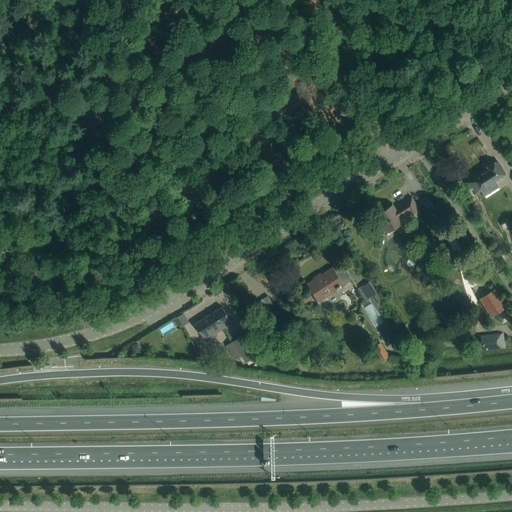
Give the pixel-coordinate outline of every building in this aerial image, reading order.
[(489,169),(467,183),(473,194),(505,174),(497,161),(487,167),(489,169)] [(392,205),(376,215),(386,231),(402,221),(399,218),(408,212),(412,218),(420,213),(411,198),(394,209),(392,205)] [(341,262),(307,284),(317,301),(352,279),(341,262)] [(370,280),(357,288),(365,300),(377,293),(370,280)] [(504,307),(494,290),(480,299),(490,316),(504,307)] [(267,295),(261,299),(269,311),(275,307),(267,295)] [(263,315),(269,311),(261,299),(256,303),(263,315)] [(232,323),(221,306),(194,324),(205,341),(232,323)] [(511,317),(507,311),(498,317),(502,323),(511,317)] [(176,318),(181,327),(189,322),(183,313),(176,318)] [(247,332),(226,345),(235,359),(241,356),(245,362),(260,353),(247,332)] [(504,332),(481,335),(482,349),(505,346),(504,332)] [(381,341),(372,347),(381,360),(390,354),(381,341)]
